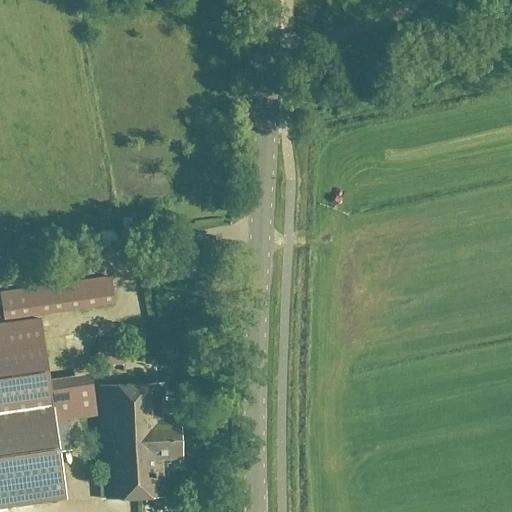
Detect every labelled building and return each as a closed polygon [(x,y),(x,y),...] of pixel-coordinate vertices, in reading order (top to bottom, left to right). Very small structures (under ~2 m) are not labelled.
[(0,292),(0,293),(4,319),(113,303),(109,277),(0,292)] [(67,420),(96,416),(91,383),(50,389),(39,318),(0,323),(0,510),(66,501),(60,453),(71,452),(67,420)] [(96,340),(97,364),(122,363),(121,339),(96,340)] [(81,371),(91,370),(90,355),(80,355),(81,371)] [(99,386),(104,481),(104,500),(167,497),(166,459),(179,458),(177,420),(164,421),(162,383),(99,386)]
